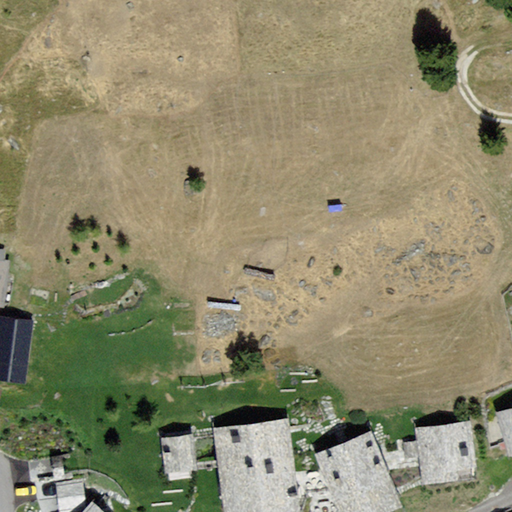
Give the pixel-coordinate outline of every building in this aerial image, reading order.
[(0,377),(13,380),(24,321),(0,315),(0,377)] [(511,402),(487,408),(498,452),(511,448),(511,402)] [(407,426),(415,480),(458,474),(449,419),(407,426)] [(254,511),(276,511),(273,422),(208,424),(210,511),(254,511)] [(193,427),(163,429),(165,474),(195,472),(193,427)] [(302,453),(328,511),(354,511),(380,501),(348,432),(302,453)] [(28,463),(31,485),(59,481),(56,459),(28,463)]
